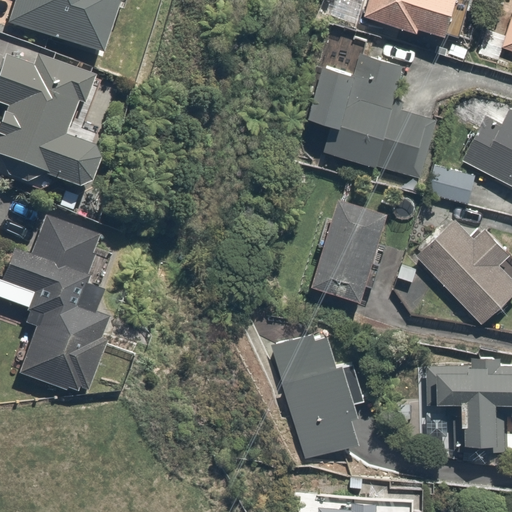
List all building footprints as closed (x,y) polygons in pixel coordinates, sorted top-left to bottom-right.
[(6,0),(0,20),(90,48),(104,0),(6,0)] [(441,30),(447,0),(364,0),(362,12),(441,30)] [(511,0),(502,0),(489,44),(511,50),(511,0)] [(312,60),(299,112),(325,118),(317,150),(416,176),(432,115),(385,103),(395,62),(357,52),(352,70),(312,60)] [(0,155),(69,181),(71,181),(73,181),(74,181),(76,181),(78,181),(80,180),(82,180),(83,179),(85,178),(87,177),(88,176),(90,174),(91,173),(92,172),(93,170),(94,168),(95,167),(95,165),(96,163),(96,161),(97,159),(97,157),(96,155),(96,154),(96,152),(95,150),(95,148),(94,147),(93,145),(92,143),(91,142),(89,141),(88,139),(86,138),(85,137),(67,131),(88,74),(32,54),(29,64),(0,53),(0,155)] [(479,112),(456,156),(511,186),(511,106),(505,103),(495,121),(479,112)] [(469,168),(432,160),(426,192),(463,199),(469,168)] [(301,278),(357,293),(381,206),(325,190),(301,278)] [(0,254),(0,279),(23,290),(11,318),(27,325),(7,371),(70,399),(106,316),(69,299),(97,234),(42,210),(23,252),(5,244),(0,254)] [(468,240),(446,216),(406,254),(478,328),(511,294),(511,253),(484,224),(468,240)] [(320,324),(267,339),(299,454),(352,439),(320,324)] [(511,357),(423,362),(425,398),(451,397),(454,446),(495,445),(493,395),(511,394),(511,357)] [(309,500),(309,511),(402,511),(402,498),(309,500)]
